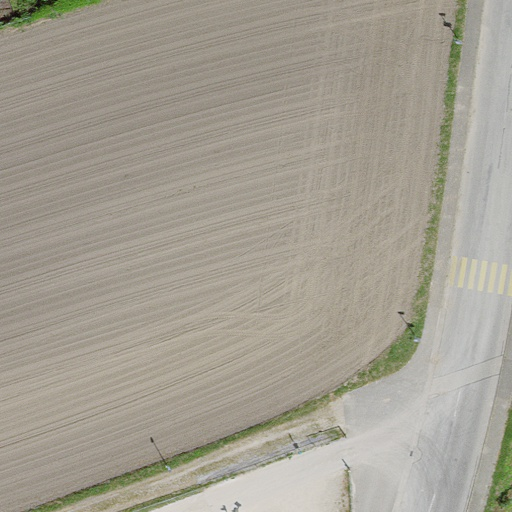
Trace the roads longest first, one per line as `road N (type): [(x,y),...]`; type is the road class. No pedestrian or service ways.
road 1 (unclassified): [(432,511),(456,445),(511,112)]
road 2 (track): [(71,511),(411,395)]
